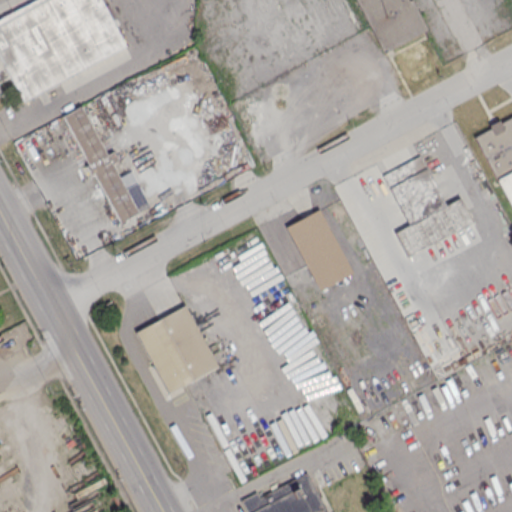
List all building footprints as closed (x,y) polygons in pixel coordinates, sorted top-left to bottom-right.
[(101,0),(127,48),(23,104),(10,79),(0,84),(0,21),(39,0),(101,0)] [(356,0),(385,54),(427,31),(410,0),(356,0)] [(62,115),(88,162),(85,163),(91,173),(93,172),(119,220),(138,210),(111,162),(117,159),(113,150),(108,153),(81,105),(62,115)] [(474,136),(496,178),(511,169),(511,115),(500,122),(498,118),(488,124),(490,128),(474,136)] [(382,176),(407,225),(394,232),(407,255),(471,222),(459,199),(446,205),(420,156),(382,176)] [(511,169),(496,178),(511,207),(511,169)] [(285,227),(319,290),(352,272),(317,209),(285,227)] [(135,329),(168,391),(217,365),(184,304),(135,329)] [(240,500),(246,511),(328,511),(306,471),(258,496),(255,492),(240,500)]
